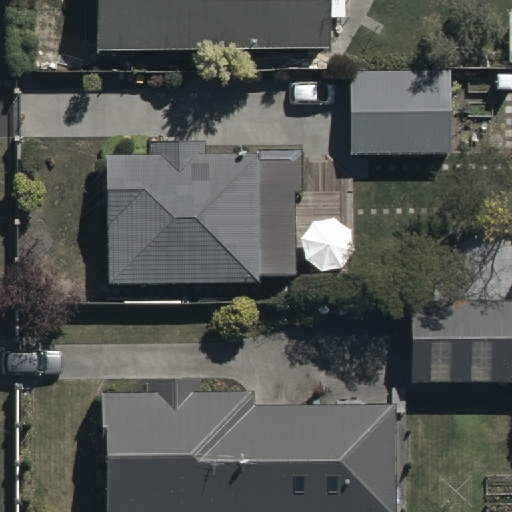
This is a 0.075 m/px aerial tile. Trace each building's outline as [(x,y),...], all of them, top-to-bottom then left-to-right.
[(93,0),(93,64),(328,64),(328,0),(93,0)] [(347,88),(347,168),(448,168),(448,88),(347,88)] [(96,144),(101,274),(294,268),(291,184),(297,184),(295,138),(96,144)] [(511,286),(403,288),(403,370),(511,369),(511,286)] [(143,376),(101,376),(102,510),(200,510),(199,511),(242,511),(243,510),(395,510),(395,393),(248,394),(248,380),(201,380),(201,364),(143,364),(143,376)]
